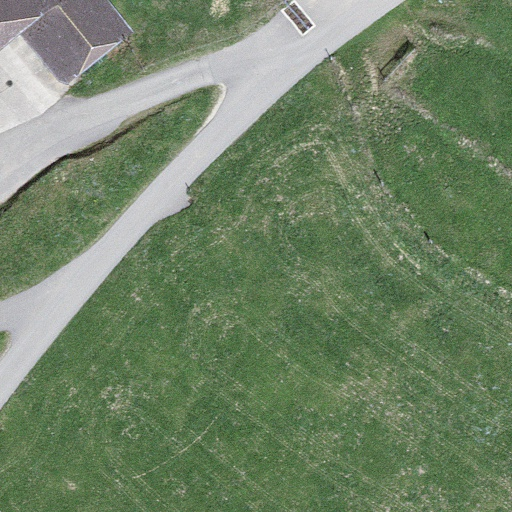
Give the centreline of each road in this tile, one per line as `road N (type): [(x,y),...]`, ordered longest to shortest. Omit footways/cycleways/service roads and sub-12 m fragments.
road 1 (unclassified): [(0,389),(72,293),(227,123),(314,34),(364,0)]
road 2 (track): [(0,177),(107,112),(314,34)]
